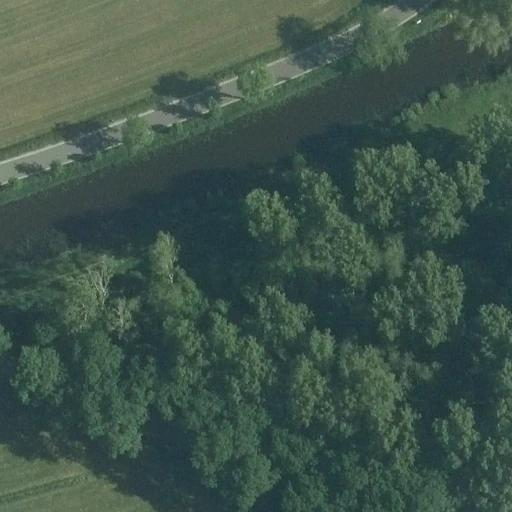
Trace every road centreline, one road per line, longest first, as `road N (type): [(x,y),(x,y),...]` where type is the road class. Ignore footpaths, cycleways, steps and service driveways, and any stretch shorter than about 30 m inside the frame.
road 1 (unclassified): [(0,173),(303,62),(416,0)]
road 2 (unclassified): [(0,371),(353,511)]
